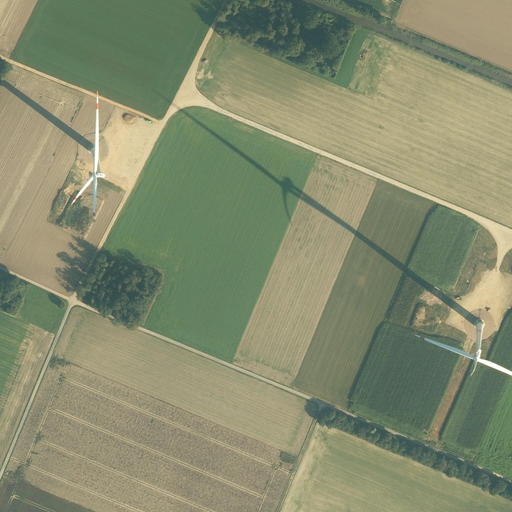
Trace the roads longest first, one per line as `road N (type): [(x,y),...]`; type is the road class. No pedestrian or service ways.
road 1 (track): [(511,481),(0,266)]
road 2 (unclassified): [(0,476),(72,299),(224,0)]
road 3 (track): [(178,93),(511,231)]
road 4 (track): [(0,56),(162,123)]
